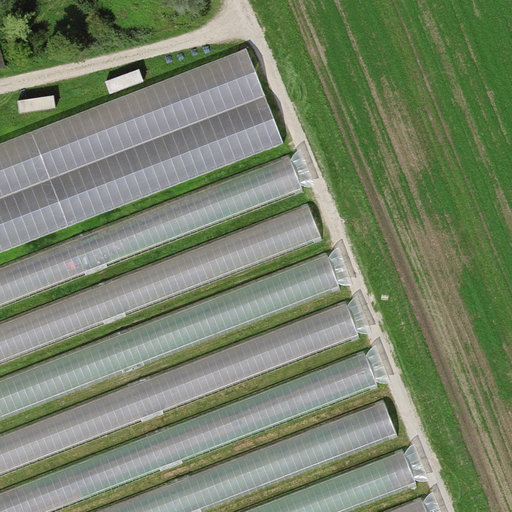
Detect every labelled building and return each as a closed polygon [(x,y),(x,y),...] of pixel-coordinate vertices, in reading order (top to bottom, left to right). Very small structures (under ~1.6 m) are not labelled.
[(0,254),(283,148),(247,53),(0,146),(0,254)] [(289,157),(0,268),(0,305),(302,189),(289,157)] [(310,206),(0,324),(0,361),(323,238),(310,206)] [(330,255),(0,381),(0,418),(342,287),(330,255)] [(348,305),(0,438),(0,476),(361,338),(348,305)] [(367,353),(0,494),(0,511),(49,511),(380,386),(367,353)] [(385,401),(94,511),(193,511),(398,434),(385,401)] [(403,453),(248,511),(345,511),(416,485),(403,453)] [(427,511),(423,498),(387,511),(427,511)]
